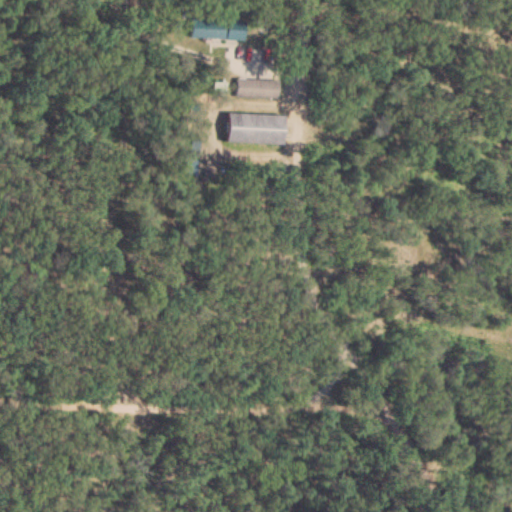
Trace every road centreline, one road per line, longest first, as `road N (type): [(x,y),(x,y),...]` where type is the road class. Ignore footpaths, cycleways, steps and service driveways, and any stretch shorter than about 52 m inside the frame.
road 1 (residential): [(297,0),(298,283),(329,343),(375,398),(446,511)]
road 2 (residential): [(124,0),(113,372)]
